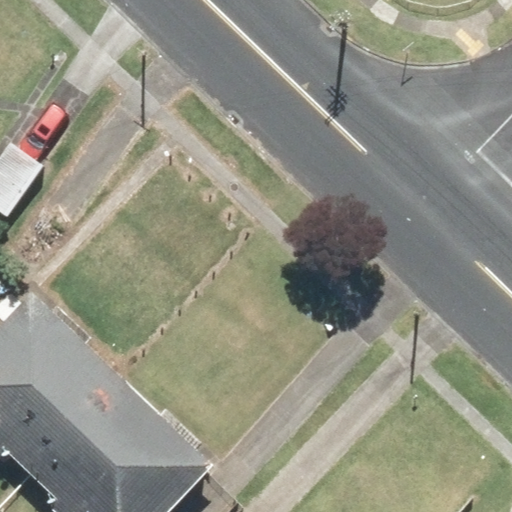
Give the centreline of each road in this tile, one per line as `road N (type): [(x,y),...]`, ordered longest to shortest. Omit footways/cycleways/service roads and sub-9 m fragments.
road 1 (secondary): [(425,211),(205,0)]
road 2 (residential): [(425,211),(511,122)]
road 3 (secondary): [(511,294),(425,211)]
